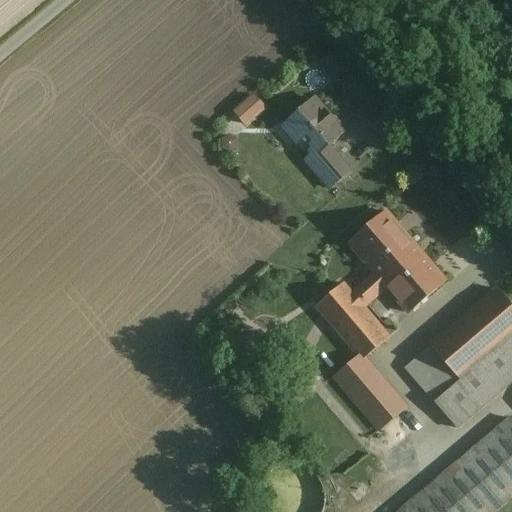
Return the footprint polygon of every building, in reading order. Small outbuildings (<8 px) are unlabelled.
[(249,125),(270,107),(256,90),(235,108),(249,125)] [(310,158),(312,160),(326,147),(343,133),(315,101),(287,124),(300,138),(297,142),(310,158)] [(348,173),(326,147),(312,160),(310,158),(304,163),(327,190),(348,173)] [(348,242),(373,274),(386,289),(408,315),(445,284),(384,212),(348,242)] [(363,309),(386,289),(373,274),(349,295),(340,285),(316,306),(358,355),(322,387),(370,442),(404,412),(363,362),(387,339),(363,309)] [(511,381),(511,308),(496,291),(403,370),(455,431),(511,381)] [(368,460),(312,394),(286,417),(342,482),(368,460)] [(494,511),(511,497),(511,425),(509,422),(402,511),(494,511)]
